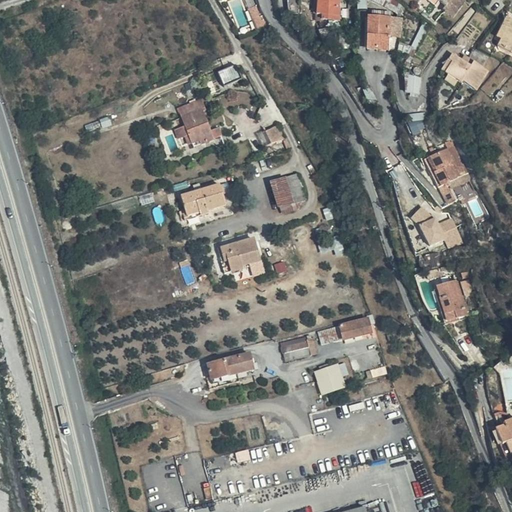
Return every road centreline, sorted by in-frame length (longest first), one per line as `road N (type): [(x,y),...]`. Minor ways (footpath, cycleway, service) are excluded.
road 1 (residential): [(267,0),(276,23),(349,111),(420,325),(461,385),(508,511)]
road 2 (primary): [(100,511),(0,127)]
road 3 (primary): [(0,178),(86,511)]
road 4 (track): [(0,301),(52,511)]
